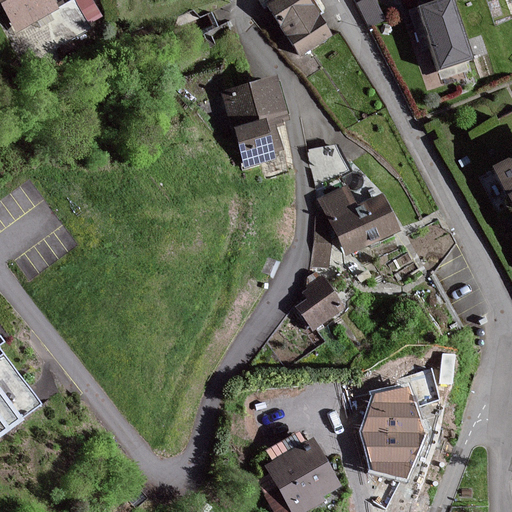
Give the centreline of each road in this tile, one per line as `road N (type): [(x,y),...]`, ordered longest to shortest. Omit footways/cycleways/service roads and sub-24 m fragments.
road 1 (residential): [(511,325),(342,0)]
road 2 (residential): [(438,511),(471,430),(505,406)]
